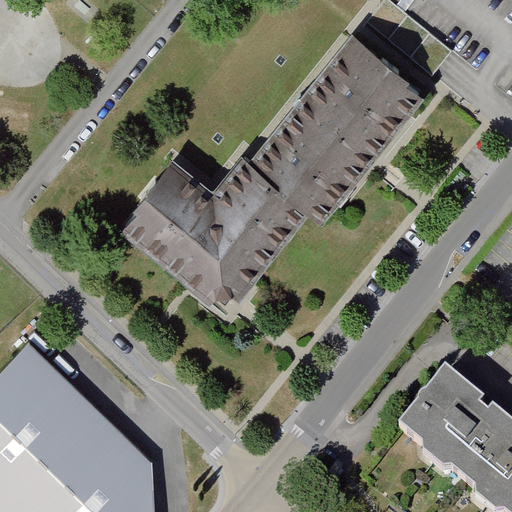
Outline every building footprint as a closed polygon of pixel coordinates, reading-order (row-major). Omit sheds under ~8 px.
[(455,55),(387,0),(368,24),(436,78),(455,55)] [(357,45),(305,108),(385,174),(437,110),(357,45)] [(305,108),(254,171),(318,224),(334,237),(385,174),(305,108)] [(203,192),(176,169),(159,190),(154,186),(137,206),(142,211),(117,242),(218,325),(235,326),(245,314),(318,224),(254,171),(245,164),(222,192),(231,200),(218,216),(198,199),(203,192)] [(159,511),(158,461),(33,346),(0,381),(0,511),(159,511)] [(479,404),(437,369),(389,428),(412,447),(414,459),(434,475),(444,475),(468,495),(470,506),(478,511),(511,511),(511,431),(489,412),(484,418),(474,410),(479,404)]
